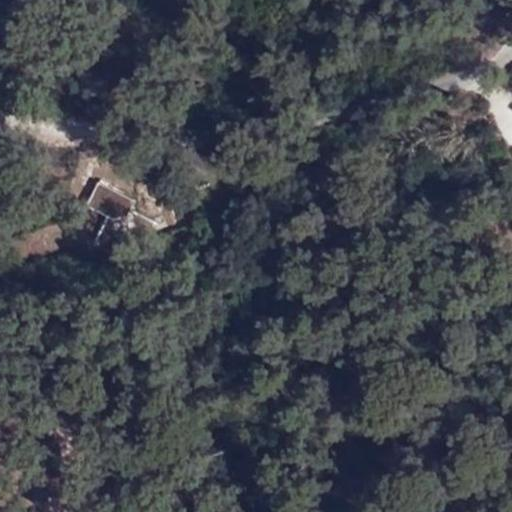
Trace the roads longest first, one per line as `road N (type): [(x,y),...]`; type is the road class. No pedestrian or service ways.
road 1 (unknown): [(0,126),(143,152),(291,156),(456,80),(479,80)]
road 2 (unknown): [(0,393),(59,425),(63,511)]
